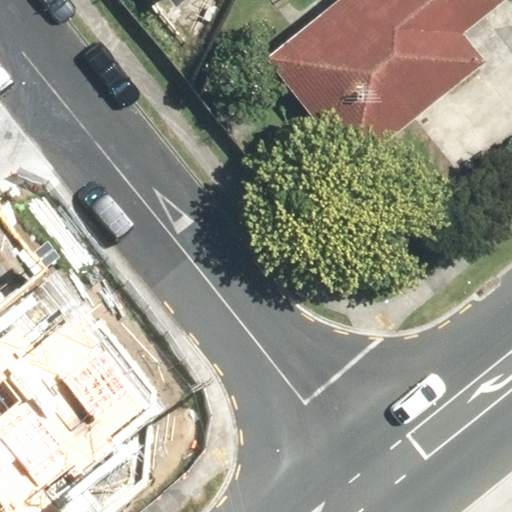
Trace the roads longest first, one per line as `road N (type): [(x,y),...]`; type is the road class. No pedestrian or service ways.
road 1 (residential): [(0,9),(304,402),(379,479)]
road 2 (secondary): [(379,479),(511,373)]
